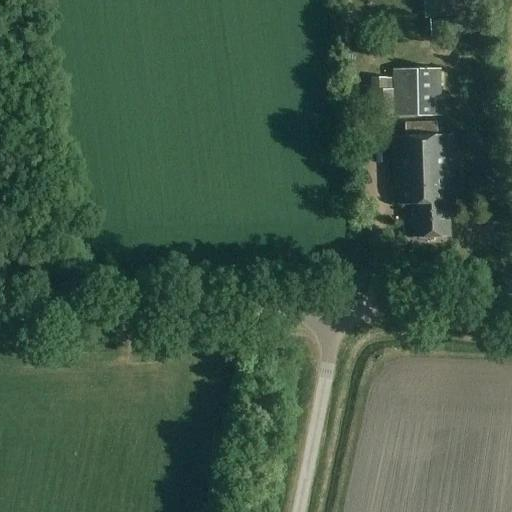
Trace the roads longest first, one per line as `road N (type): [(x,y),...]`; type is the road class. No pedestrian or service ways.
road 1 (tertiary): [(328,307),(0,314)]
road 2 (unclassified): [(297,511),(324,379),(328,307)]
road 3 (tertiary): [(328,307),(511,312)]
